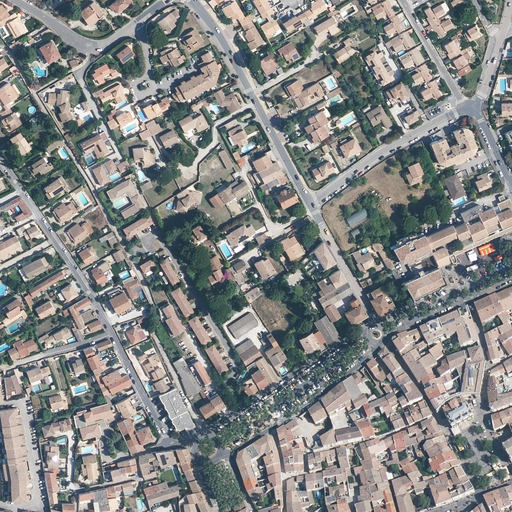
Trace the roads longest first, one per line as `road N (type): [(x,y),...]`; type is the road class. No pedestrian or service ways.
road 1 (tertiary): [(192,0),(225,43),(311,206)]
road 2 (unknown): [(241,408),(231,355),(184,274),(163,244),(143,250)]
road 3 (residential): [(368,329),(204,436)]
road 4 (residential): [(311,206),(417,132),(471,109)]
road 5 (residential): [(283,476),(302,475),(307,454),(435,417)]
road 6 (residential): [(511,267),(382,327)]
road 7 (residential): [(111,333),(36,214)]
road 8 (residential): [(75,511),(76,492),(136,477),(134,454),(166,442)]
road 9 (residential): [(134,24),(90,48),(17,0)]
road 10 (residential): [(272,428),(377,343)]
road 11 (tertiary): [(313,210),(374,325)]
road 12 (residential): [(166,442),(111,333)]
road 13 (residential): [(406,6),(471,109)]
